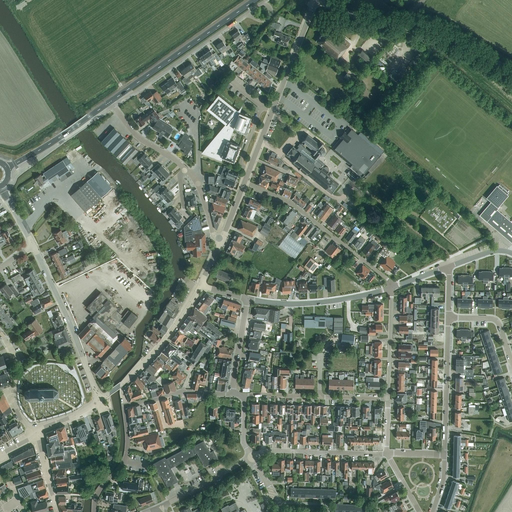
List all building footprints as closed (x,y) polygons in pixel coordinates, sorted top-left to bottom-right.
[(334,63),(337,65),(340,61),(338,59),(350,44),(344,39),(342,42),(333,34),(332,35),(325,30),(316,41),(325,49),(324,50),(336,60),(334,63)] [(236,40),(239,38),(243,43),(241,46),(242,48),(245,45),(248,41),(247,40),(250,38),(247,33),(244,36),(243,34),(241,35),(238,31),(232,36),(236,40)] [(282,34),(279,32),(278,33),(274,32),(273,35),(272,37),(278,39),(277,42),(286,46),(289,38),(282,35),(282,34)] [(226,46),(222,41),(216,46),(220,51),(222,53),(226,50),(229,54),(230,54),(233,52),(233,51),(229,45),(226,46)] [(362,49),(357,55),(369,65),(374,59),(362,49)] [(205,54),(212,64),(215,63),(211,58),(214,56),(218,61),(220,59),(215,52),(213,54),(210,50),(205,54)] [(213,65),(212,64),(205,54),(200,57),(201,59),(198,61),(200,63),(203,67),(206,65),(204,63),(207,61),(211,67),(213,65)] [(263,61),(269,64),(278,67),(280,61),(277,60),(278,58),(272,55),(270,61),(264,59),(263,61)] [(238,67),(238,66),(244,60),(239,56),(233,62),(238,67)] [(243,71),(243,70),(249,64),(244,60),(238,66),(243,71)] [(262,68),(265,70),(266,71),(275,75),(277,68),(268,65),(261,62),(260,66),(262,68)] [(194,72),(197,76),(202,73),(198,68),(196,69),(191,63),(186,67),(191,74),(194,72)] [(249,64),(243,70),(243,71),(248,75),(251,71),(254,68),(249,64)] [(187,84),(191,81),(188,76),(191,74),(186,67),(181,71),(185,77),(183,79),(187,84)] [(259,72),(256,75),(254,79),(258,83),(264,76),(259,72)] [(347,73),(343,77),(352,84),(356,80),(347,73)] [(263,87),(269,80),(264,76),(258,83),(263,87)] [(185,89),(180,81),(179,81),(180,82),(176,84),(172,78),(168,81),(169,82),(162,86),(167,94),(171,91),(170,90),(176,86),(183,95),(187,92),(185,89)] [(272,83),(269,80),(263,87),(269,91),(272,83)] [(155,103),(162,98),(157,91),(152,94),(150,91),(147,94),(151,99),(152,99),(155,103)] [(144,96),(144,97),(141,99),(146,105),(150,103),(148,102),(151,99),(147,94),(144,96)] [(226,125),(213,141),(215,142),(209,156),(213,157),(222,160),(223,157),(234,161),(240,145),(228,141),(230,136),(231,136),(232,133),(231,132),(233,127),(245,132),(251,116),(239,112),(240,110),(239,109),(238,110),(218,94),(207,109),(226,125)] [(153,108),(146,113),(143,116),(141,117),(140,116),(135,120),(140,126),(145,123),(144,121),(145,120),(146,121),(149,119),(152,123),(157,119),(160,117),(160,118),(161,118),(160,117),(159,117),(157,114),(153,108)] [(161,137),(163,134),(167,137),(173,129),(158,120),(153,128),(160,132),(158,135),(161,137)] [(126,139),(114,128),(101,141),(113,153),(126,139)] [(351,129),(334,149),(352,164),(350,167),(362,177),(384,151),(360,132),(358,134),(351,129)] [(190,147),(193,143),(188,140),(190,137),(185,133),(178,143),(180,145),(178,146),(184,151),(183,153),(187,155),(192,148),(190,147)] [(302,141),(300,143),(301,145),(302,143),(303,144),(304,144),(305,143),(312,149),(310,152),(314,155),(313,156),(314,157),(314,158),(314,159),(315,160),(315,161),(316,162),(318,160),(317,159),(317,158),(320,155),(320,154),(321,155),(322,155),(323,155),(324,154),(325,153),(325,151),(325,150),(324,149),(324,148),(321,147),(324,144),(319,140),(318,143),(308,135),(308,134),(307,134),(306,133),(304,135),(303,135),(301,137),(302,138),(301,140),(302,141)] [(125,164),(138,151),(126,139),(113,153),(125,164)] [(293,146),(286,154),(293,160),(292,162),(297,167),(300,169),(307,174),(325,189),(325,188),(331,193),(338,184),(333,179),(332,179),(326,174),(329,171),(328,171),(328,170),(328,169),(328,168),(328,167),(327,167),(327,166),(326,166),(325,166),(324,167),(323,167),(325,164),(317,158),(317,159),(318,160),(316,162),(315,161),(315,160),(314,159),(314,158),(314,157),(313,156),(314,155),(304,147),(305,147),(303,146),(305,143),(304,144),(303,144),(302,143),(301,145),(300,143),(296,149),(293,146)] [(141,152),(133,160),(136,162),(138,160),(142,164),(149,157),(145,153),(143,155),(141,152)] [(267,160),(267,161),(276,166),(277,163),(279,164),(278,166),(279,167),(282,168),(284,163),(282,162),(282,161),(277,157),(276,158),(274,157),(276,154),(272,152),(270,156),(270,155),(268,158),(267,160)] [(41,174),(35,178),(40,186),(43,183),(44,184),(46,183),(45,182),(45,181),(48,180),(50,183),(59,178),(61,181),(74,173),(73,172),(71,169),(74,167),(67,157),(43,173),(44,174),(42,176),(41,174)] [(143,170),(145,173),(153,166),(151,163),(152,162),(149,157),(142,164),(145,168),(143,170)] [(160,166),(158,164),(151,171),(153,173),(155,172),(158,176),(165,169),(162,165),(160,166)] [(224,168),(220,175),(235,181),(238,174),(230,170),(231,168),(224,166),(223,168),(224,168)] [(280,172),(265,166),(261,175),(261,177),(265,179),(269,180),(271,181),(272,180),(276,182),(280,172)] [(170,177),(168,175),(169,173),(165,169),(158,176),(162,180),(159,183),(162,185),(170,177)] [(357,177),(349,171),(346,174),(354,180),(357,177)] [(98,172),(71,195),(86,212),(112,188),(98,172)] [(288,178),(286,183),(290,185),(295,187),(297,182),(297,181),(299,181),(302,176),(299,174),(298,177),(297,179),(289,175),(288,178)] [(216,181),(215,184),(220,186),(220,185),(225,187),(226,185),(233,188),(235,182),(221,176),(218,175),(216,181)] [(268,183),(268,182),(264,181),(265,179),(261,177),(260,176),(257,185),(265,188),(267,189),(269,183),(268,183)] [(312,184),(303,178),(301,180),(310,186),(312,184)] [(274,190),(278,191),(278,189),(280,185),(272,182),(270,186),(275,188),(274,190)] [(209,185),(207,191),(214,194),(216,189),(215,189),(216,187),(210,185),(209,185)] [(492,201),(479,215),(511,243),(511,222),(497,210),(500,206),(498,205),(509,193),(499,185),(488,198),(492,201)] [(163,186),(156,193),(158,196),(160,194),(163,198),(171,192),(167,187),(165,189),(163,186)] [(220,189),(218,192),(222,194),(221,197),(228,200),(231,191),(221,187),(220,189)] [(282,195),(289,198),(291,193),(292,191),(286,189),(286,190),(285,190),(282,195)] [(192,196),(191,193),(191,191),(185,192),(185,197),(186,197),(188,207),(196,206),(195,195),(192,196)] [(166,205),(167,207),(173,202),(171,199),(174,196),(171,192),(163,198),(167,202),(165,204),(166,205)] [(299,198),(301,195),(297,192),(295,195),(294,194),(292,197),(293,198),(291,200),(297,204),(300,199),(299,198)] [(228,200),(216,196),(215,200),(210,198),(209,201),(214,203),(213,203),(225,208),(228,200)] [(302,208),(309,199),(306,197),(303,201),(300,199),(297,204),(302,208)] [(258,203),(250,199),(248,205),(258,210),(261,204),(258,203)] [(308,212),(314,205),(310,202),(304,210),(308,212)] [(326,203),(324,206),(319,202),(317,205),(320,207),(329,214),(334,209),(326,203)] [(213,203),(212,203),(211,207),(223,213),(225,208),(213,203)] [(172,209),(170,207),(166,211),(164,213),(166,216),(167,215),(171,219),(178,212),(174,208),(172,209)] [(242,217),(248,219),(249,218),(250,218),(254,210),(252,210),(253,209),(247,207),(242,217)] [(320,211),(316,216),(324,221),(329,214),(320,207),(318,209),(320,211)] [(297,212),(292,208),(283,220),(281,218),(278,221),(278,222),(284,227),(285,225),(286,225),(289,221),(293,216),(293,217),(297,212)] [(173,224),(176,226),(181,222),(178,219),(182,216),(178,212),(171,219),(174,223),(173,224)] [(222,216),(211,212),(215,229),(217,230),(222,216)] [(293,217),(293,216),(289,221),(294,224),(301,215),(297,212),(293,217)] [(337,214),(336,213),(327,224),(334,229),(341,219),(336,215),(337,214)] [(266,214),(263,220),(270,224),(273,218),(266,214)] [(196,215),(184,227),(185,244),(186,244),(187,250),(192,250),(193,256),(201,255),(201,252),(206,252),(205,244),(206,244),(205,233),(202,233),(201,220),(196,215)] [(304,217),(303,218),(301,217),(299,220),(301,221),(300,222),(303,224),(300,228),(304,232),(311,223),(304,217)] [(242,232),(252,237),(257,227),(260,229),(261,227),(258,225),(257,227),(247,222),(247,223),(241,220),(237,229),(242,231),(242,232)] [(286,229),(289,231),(294,224),(289,221),(286,225),(284,227),(283,229),(284,231),(286,229)] [(290,235),(293,237),(294,235),(297,238),(299,235),(300,236),(303,233),(307,236),(315,226),(311,223),(304,232),(300,228),(297,226),(290,235)] [(350,229),(344,224),(343,226),(340,224),(335,230),(341,235),(345,231),(347,233),(350,229)] [(307,236),(312,240),(319,230),(315,226),(307,236)] [(269,232),(262,228),(259,232),(266,237),(269,232)] [(69,229),(62,233),(61,230),(54,233),(56,239),(71,232),(69,229)] [(351,242),(356,234),(357,231),(354,229),(352,231),(346,238),(351,242)] [(2,233),(1,230),(0,230),(0,234),(1,236),(0,236),(0,240),(10,236),(7,230),(2,233)] [(66,241),(65,238),(72,235),(71,232),(56,239),(59,244),(66,241)] [(235,232),(232,240),(240,243),(242,245),(244,241),(241,240),(242,237),(243,236),(235,232)] [(380,244),(383,247),(384,245),(385,246),(386,244),(387,242),(375,233),(373,236),(381,242),(380,244)] [(0,243),(4,242),(6,241),(7,244),(13,241),(10,236),(0,240),(0,243)] [(302,237),(298,242),(304,246),(308,242),(302,237)] [(362,239),(360,237),(354,245),(358,248),(364,241),(361,240),(362,239)] [(76,249),(79,247),(80,247),(83,246),(81,240),(77,241),(78,243),(74,245),(76,249)] [(237,253),(241,254),(242,252),(245,246),(232,240),(226,252),(233,255),(236,256),(237,253)] [(371,243),(370,242),(362,251),(368,256),(374,248),(376,250),(380,245),(373,240),(371,243)] [(250,241),(247,247),(255,251),(258,245),(254,243),(255,243),(250,241)] [(325,251),(334,259),(340,252),(339,251),(342,248),(334,242),(331,245),(331,244),(325,251)] [(384,245),(383,247),(384,247),(379,253),(385,258),(380,265),(387,271),(388,270),(394,274),(399,267),(394,263),(395,262),(387,256),(391,251),(396,254),(397,253),(386,244),(385,246),(384,245)] [(60,255),(61,255),(67,253),(65,248),(59,251),(59,252),(57,253),(57,252),(51,255),(54,261),(60,258),(59,256),(60,255)] [(340,257),(343,260),(342,261),(343,262),(350,254),(345,250),(340,257)] [(60,258),(54,261),(56,267),(62,264),(62,263),(65,262),(75,258),(73,255),(64,259),(64,258),(63,259),(62,257),(60,258)] [(348,263),(352,267),(357,260),(353,257),(348,263)] [(318,264),(311,258),(304,267),(312,273),(318,264)] [(65,264),(63,265),(62,264),(56,267),(59,272),(65,269),(65,268),(67,268),(66,266),(65,264)] [(356,273),(364,279),(364,278),(369,282),(374,275),(369,271),(369,270),(363,265),(356,273)] [(70,273),(68,270),(66,271),(65,269),(59,272),(62,278),(68,275),(67,274),(70,273)] [(232,275),(218,269),(215,276),(229,282),(232,275)] [(35,275),(33,270),(23,275),(26,280),(35,275)] [(28,283),(30,281),(31,284),(28,286),(38,280),(35,275),(26,280),(28,283)] [(327,285),(328,291),(335,290),(334,279),(329,279),(329,277),(324,277),(324,285),(327,285)] [(257,292),(259,283),(256,283),(257,279),(253,278),(252,282),(250,291),(257,292)] [(38,280),(28,286),(31,291),(41,285),(38,280)] [(285,281),(284,281),(284,286),(282,286),(282,293),(291,293),(290,287),(295,287),(294,280),(293,280),(290,280),(290,281),(288,281),(288,280),(285,281)] [(307,287),(307,281),(296,282),(296,285),(295,291),(299,291),(299,292),(307,292),(307,287)] [(263,286),(262,293),(268,295),(269,290),(274,292),(275,289),(278,290),(279,288),(280,283),(275,282),(274,284),(271,283),(271,284),(263,282),(263,286)] [(16,296),(19,293),(13,286),(10,289),(6,284),(0,288),(0,289),(0,290),(0,291),(1,293),(2,292),(6,298),(7,297),(8,298),(9,296),(9,295),(13,293),(16,296)] [(35,296),(44,291),(41,285),(31,291),(34,296),(35,296)] [(122,315),(116,310),(109,318),(109,317),(117,308),(101,292),(87,307),(91,311),(89,313),(91,314),(94,317),(90,322),(88,325),(78,335),(89,345),(95,350),(94,351),(100,356),(110,346),(113,343),(112,342),(117,337),(117,334),(114,332),(116,330),(113,327),(115,326),(118,328),(123,322),(129,327),(138,316),(132,311),(131,312),(128,310),(122,318),(121,317),(122,315)] [(201,300),(209,306),(215,299),(206,293),(201,300)] [(406,307),(407,301),(411,301),(411,294),(408,294),(408,296),(406,296),(406,297),(400,297),(399,307),(406,307)] [(50,296),(41,301),(44,308),(53,303),(50,296)] [(43,308),(40,304),(37,299),(31,302),(33,305),(34,305),(35,306),(32,308),(35,314),(41,311),(40,310),(43,308)] [(229,301),(223,299),(221,308),(223,309),(224,307),(227,308),(229,301)] [(158,320),(168,327),(174,317),(173,317),(179,308),(170,300),(163,310),(165,311),(158,320)] [(201,300),(195,307),(204,313),(205,314),(211,307),(209,306),(201,300)] [(241,305),(235,303),(233,310),(231,316),(237,318),(238,316),(234,314),(235,310),(239,312),(241,305)] [(379,311),(383,311),(383,310),(382,310),(383,304),(374,304),(368,303),(368,306),(362,306),(362,312),(365,312),(379,312),(379,311)] [(413,308),(413,304),(409,303),(409,307),(406,307),(399,307),(399,312),(406,313),(406,312),(411,313),(411,308),(413,308)] [(431,308),(431,312),(427,312),(427,315),(430,315),(439,315),(439,309),(435,309),(435,306),(428,306),(428,308),(431,308)] [(267,320),(269,310),(269,309),(255,308),(253,316),(255,316),(255,319),(267,320)] [(207,319),(194,309),(189,316),(202,326),(207,319)] [(279,322),(280,310),(270,309),(270,310),(269,310),(267,320),(279,322)] [(379,311),(379,312),(365,312),(365,315),(374,315),(374,320),(382,320),(382,314),(383,314),(383,311),(379,311)] [(0,316),(0,317),(2,319),(1,320),(3,323),(4,322),(10,318),(5,312),(0,316)] [(58,327),(64,324),(59,314),(53,317),(50,318),(55,329),(58,328),(58,327)] [(399,321),(399,322),(412,323),(412,315),(407,315),(407,316),(405,316),(399,316),(399,319),(399,321)] [(201,326),(188,316),(180,328),(185,332),(188,328),(193,332),(196,334),(197,332),(192,328),(193,327),(198,331),(205,336),(209,339),(206,343),(207,344),(211,347),(216,337),(208,332),(201,326)] [(325,324),(334,324),(334,332),(342,333),(343,317),(334,317),(325,317),(304,316),(304,326),(325,326),(325,324)] [(235,322),(236,319),(228,317),(227,320),(222,318),(220,323),(226,325),(234,327),(236,322),(235,322)] [(7,329),(14,324),(10,318),(4,322),(6,325),(5,326),(7,329)] [(28,324),(31,329),(22,335),(26,340),(32,336),(33,337),(43,330),(35,319),(28,324)] [(259,331),(265,332),(266,329),(271,330),(273,322),(254,319),(253,328),(251,328),(250,337),(258,338),(259,331)] [(222,334),(207,322),(204,326),(219,338),(222,334)] [(157,328),(156,329),(152,326),(150,329),(158,335),(160,331),(162,333),(160,336),(162,337),(164,334),(168,328),(161,323),(159,325),(157,328)] [(54,340),(57,347),(58,349),(59,348),(71,343),(68,336),(64,325),(52,331),(54,335),(55,339),(54,340)] [(375,331),(382,331),(382,325),(376,325),(375,328),(369,328),(368,334),(375,335),(375,331)] [(408,327),(399,326),(399,333),(408,333),(408,336),(406,336),(406,340),(412,340),(412,327),(411,327),(411,329),(408,329),(408,327)] [(181,337),(182,336),(183,337),(186,332),(185,332),(180,328),(178,331),(171,341),(176,344),(178,341),(181,342),(179,345),(181,346),(184,342),(186,340),(181,337)] [(490,334),(489,330),(480,333),(483,340),(491,338),(490,335),(490,334)] [(156,345),(161,339),(157,335),(157,336),(153,333),(149,338),(152,341),(156,345)] [(129,351),(134,345),(130,342),(132,339),(127,335),(120,343),(103,361),(103,362),(101,364),(94,372),(102,379),(106,375),(107,375),(109,373),(109,372),(109,371),(111,369),(129,351)] [(187,337),(186,340),(184,342),(191,347),(194,342),(197,344),(199,339),(198,338),(197,340),(194,338),(192,341),(187,337)] [(259,342),(262,342),(265,343),(265,340),(250,338),(248,349),(258,351),(259,342)] [(493,344),(492,340),(492,341),(491,338),(483,340),(485,347),(493,344)] [(202,353),(207,346),(201,342),(190,358),(193,360),(192,362),(195,364),(200,356),(203,358),(205,354),(202,353)] [(176,358),(173,356),(176,353),(179,350),(169,343),(162,351),(171,359),(174,361),(176,358)] [(495,351),(494,348),(495,348),(493,344),(485,347),(487,354),(495,351)] [(216,357),(226,358),(227,357),(232,358),(234,350),(228,349),(228,348),(222,347),(221,348),(218,347),(216,357)] [(250,352),(248,359),(260,361),(260,359),(261,355),(261,354),(267,355),(268,351),(260,350),(260,353),(250,352)] [(168,362),(171,359),(162,351),(161,352),(158,356),(175,370),(179,365),(176,363),(173,366),(168,362)] [(498,358),(496,354),(495,351),(487,354),(489,361),(498,358)] [(161,367),(162,367),(164,365),(165,368),(166,369),(167,368),(168,369),(166,371),(168,373),(170,370),(171,369),(174,371),(175,370),(158,356),(154,360),(161,367)] [(466,365),(467,361),(467,359),(473,359),(473,356),(467,356),(466,358),(456,358),(456,365),(463,365),(466,365)] [(499,365),(499,362),(498,358),(489,361),(492,367),(499,365)] [(214,376),(221,377),(229,378),(232,361),(224,359),(224,360),(219,359),(218,362),(223,363),(221,373),(215,372),(214,376)] [(160,367),(154,360),(146,369),(152,375),(149,377),(153,381),(154,381),(155,380),(156,379),(152,375),(160,367)] [(474,369),(473,369),(463,369),(463,365),(456,365),(456,372),(466,372),(466,375),(473,375),(474,375),(474,369)] [(494,374),(502,372),(501,368),(500,368),(499,365),(492,367),(494,374)] [(243,378),(251,379),(252,374),(253,374),(254,369),(245,368),(243,378)] [(265,368),(264,371),(264,376),(263,376),(263,378),(265,378),(265,387),(271,387),(271,375),(271,373),(267,373),(268,368),(265,368)] [(286,388),(286,378),(283,378),(283,376),(284,376),(284,375),(290,375),(290,368),(280,368),(279,388),(286,388)] [(176,380),(182,372),(178,369),(174,373),(171,376),(176,380)] [(143,371),(138,377),(144,385),(148,382),(149,384),(153,381),(149,377),(147,376),(143,371)] [(186,376),(182,372),(176,380),(180,383),(186,376)] [(9,375),(8,373),(0,375),(0,384),(1,386),(11,382),(9,375)] [(201,374),(196,373),(192,388),(197,390),(201,374)] [(145,387),(144,386),(137,377),(132,382),(134,384),(132,385),(134,389),(136,388),(138,390),(141,389),(141,390),(145,387)] [(242,386),(241,386),(243,388),(247,388),(250,388),(252,389),(253,384),(251,383),(251,379),(243,378),(242,386)] [(366,382),(370,382),(369,389),(379,389),(380,382),(373,382),(373,378),(366,378),(366,382)] [(506,382),(504,378),(496,381),(498,388),(506,385),(505,382),(506,382)] [(426,388),(431,388),(431,387),(437,387),(437,380),(431,380),(428,380),(428,382),(431,382),(431,384),(426,384),(426,388)] [(156,384),(149,386),(152,398),(157,396),(158,396),(156,391),(162,389),(163,389),(162,386),(161,387),(160,387),(158,388),(157,384),(156,384)] [(133,395),(135,394),(135,395),(136,394),(141,392),(140,390),(132,393),(129,385),(125,389),(124,390),(127,396),(133,394),(133,395)] [(509,392),(508,388),(507,388),(506,385),(498,388),(500,394),(509,392)] [(44,388),(43,388),(43,389),(40,389),(40,388),(39,388),(39,389),(35,389),(35,388),(35,389),(31,389),(30,389),(29,389),(25,392),(25,393),(25,397),(25,398),(29,400),(30,400),(31,401),(31,400),(35,400),(36,400),(40,400),(44,400),(45,400),(45,399),(48,399),(48,400),(49,400),(49,399),(53,399),(53,400),(53,399),(54,399),(58,396),(58,397),(58,396),(58,391),(54,389),(53,388),(52,388),(49,388),(48,388),(48,389),(44,389),(44,388)] [(135,395),(135,394),(133,395),(133,394),(127,396),(129,402),(143,397),(141,392),(136,394),(135,395)] [(412,392),(405,392),(405,394),(397,393),(397,398),(396,399),(396,400),(397,401),(397,402),(406,402),(406,395),(412,395),(412,392)] [(511,399),(510,396),(510,395),(509,392),(500,394),(503,401),(511,399)] [(8,421),(5,416),(12,411),(3,394),(2,394),(0,395),(0,421),(2,425),(4,424),(8,421)] [(189,402),(194,402),(194,399),(197,399),(196,394),(187,394),(187,399),(188,399),(189,402)] [(167,399),(161,401),(163,407),(168,424),(175,422),(170,405),(169,406),(167,399)] [(175,401),(177,409),(180,408),(181,415),(182,415),(183,419),(185,419),(181,399),(175,401)] [(511,405),(511,401),(511,402),(511,399),(503,401),(505,408),(511,405)] [(253,414),(253,423),(259,423),(259,404),(251,404),(250,412),(253,413),(253,414)] [(259,421),(263,421),(263,415),(267,415),(267,404),(261,404),(261,412),(261,415),(259,415),(259,421)] [(140,405),(133,406),(135,415),(137,414),(137,415),(138,415),(142,415),(140,405)] [(301,407),(301,405),(295,405),(295,413),(294,413),(293,421),(293,424),(296,424),(296,420),(298,420),(298,413),(301,414),(301,411),(302,407),(301,407)] [(133,406),(127,407),(128,416),(129,424),(130,424),(137,423),(138,423),(137,420),(137,418),(136,419),(136,417),(135,415),(134,416),(133,406)] [(324,418),(324,415),(326,415),(326,406),(320,406),(320,414),(320,417),(320,425),(328,425),(328,419),(328,418),(324,418)] [(378,408),(374,407),(374,413),(374,423),(372,423),(372,426),(372,427),(381,427),(381,423),(377,423),(378,417),(380,417),(380,414),(382,414),(382,410),(383,410),(383,408),(382,408),(382,407),(378,407),(378,408)] [(230,409),(225,409),(225,417),(225,421),(233,421),(233,417),(235,417),(235,410),(230,410),(230,409)] [(110,432),(111,436),(116,434),(115,431),(110,413),(103,416),(108,433),(110,432)] [(98,431),(101,429),(102,433),(105,432),(100,417),(94,419),(98,431)] [(415,429),(415,439),(416,440),(419,440),(420,439),(423,439),(423,433),(424,433),(424,430),(426,430),(426,421),(422,421),(421,424),(420,424),(420,429),(415,429)] [(16,422),(10,426),(11,427),(7,429),(12,437),(19,433),(23,431),(23,429),(21,426),(19,427),(17,423),(16,423),(16,422)] [(85,423),(80,425),(78,426),(74,428),(73,428),(77,436),(73,438),(76,444),(91,438),(85,423)] [(265,432),(266,428),(269,428),(269,423),(261,423),(261,432),(265,432)] [(141,430),(141,429),(140,424),(136,425),(136,424),(130,425),(131,431),(130,431),(130,438),(143,435),(143,434),(149,433),(147,429),(141,430)] [(297,431),(293,431),(293,424),(289,424),(289,431),(291,431),(291,443),(297,443),(297,439),(297,432),(297,431)] [(64,426),(56,429),(59,441),(65,439),(65,441),(66,445),(71,444),(74,443),(72,437),(68,438),(64,426)] [(259,434),(259,432),(261,432),(261,428),(253,428),(253,434),(252,434),(252,442),(259,442),(259,434)] [(429,431),(427,431),(427,436),(429,436),(429,439),(435,440),(435,434),(435,428),(429,428),(429,431)] [(56,429),(46,433),(48,442),(52,441),(54,445),(60,444),(59,441),(56,429)] [(306,436),(308,437),(308,444),(318,444),(318,437),(313,437),(313,435),(310,434),(310,429),(306,429),(306,436)] [(1,432),(2,433),(0,434),(0,437),(3,443),(10,438),(5,431),(4,432),(3,431),(1,432)] [(143,437),(135,439),(137,444),(143,442),(145,447),(146,451),(162,447),(164,446),(163,442),(161,443),(159,437),(158,432),(143,436),(143,437)] [(297,432),(297,439),(300,439),(300,443),(306,444),(306,436),(302,436),(302,432),(297,432)] [(325,437),(322,437),(322,444),(332,444),(332,437),(328,437),(328,435),(325,435),(325,437)] [(63,446),(63,444),(54,445),(52,441),(48,442),(50,455),(50,456),(65,454),(64,451),(63,447),(63,446)] [(218,459),(213,451),(210,452),(204,441),(194,446),(197,452),(204,467),(218,459)] [(32,445),(26,449),(29,457),(36,454),(34,446),(33,445),(32,445)] [(194,446),(193,445),(190,447),(189,446),(166,459),(170,467),(173,465),(174,466),(194,455),(194,454),(197,452),(194,446)] [(23,459),(29,457),(26,449),(19,453),(22,460),(23,459)] [(65,454),(50,456),(51,462),(52,469),(78,466),(75,452),(74,449),(64,451),(65,454)] [(19,461),(22,460),(19,453),(11,457),(12,460),(14,463),(19,461)] [(25,465),(38,461),(36,454),(23,459),(22,460),(19,461),(21,467),(25,465)] [(159,476),(161,475),(167,487),(178,481),(170,467),(166,459),(165,457),(153,464),(159,476)] [(272,471),(273,471),(272,475),(279,475),(279,471),(284,471),(284,460),(278,460),(278,464),(272,464),(272,471)] [(23,475),(40,469),(38,462),(38,461),(28,464),(28,465),(21,468),(23,475)] [(310,473),(313,473),(313,468),(313,461),(305,461),(305,468),(310,468),(310,473)] [(21,476),(24,483),(28,481),(42,476),(40,469),(21,476)] [(52,471),(53,479),(66,477),(65,469),(52,471)] [(374,476),(373,486),(378,483),(377,480),(380,479),(381,480),(385,478),(384,477),(387,475),(384,470),(377,474),(374,476)] [(71,477),(66,477),(53,479),(55,487),(69,485),(68,478),(71,478),(71,481),(82,479),(81,475),(71,476),(71,477)] [(138,490),(142,491),(143,485),(142,485),(143,479),(135,478),(135,483),(123,481),(123,483),(121,483),(121,487),(122,487),(122,489),(137,491),(138,490)] [(18,488),(18,489),(22,500),(32,492),(46,488),(43,480),(18,488)] [(457,485),(458,482),(453,480),(450,487),(458,489),(459,486),(457,485)] [(381,483),(376,486),(377,489),(381,488),(383,493),(387,491),(387,490),(393,486),(390,481),(387,482),(387,481),(381,484),(381,483)] [(56,494),(69,493),(68,486),(67,486),(66,486),(55,487),(56,494)] [(457,493),(458,489),(450,487),(448,493),(454,495),(455,492),(457,493)] [(37,491),(33,493),(34,496),(38,495),(39,499),(48,496),(46,488),(37,491)] [(150,495),(140,499),(143,506),(147,504),(153,502),(152,498),(156,497),(153,491),(150,493),(150,495)] [(113,498),(114,493),(106,492),(105,501),(117,503),(118,499),(113,498)] [(389,496),(384,498),(386,501),(391,499),(392,501),(393,501),(394,502),(399,499),(399,498),(399,497),(396,492),(389,496)] [(455,503),(455,502),(456,499),(453,498),(454,495),(448,493),(446,500),(455,503)] [(37,500),(30,502),(33,511),(43,511),(49,511),(46,501),(38,503),(37,500)] [(449,508),(451,505),(456,506),(459,507),(460,504),(457,503),(455,502),(455,503),(446,500),(444,506),(449,508)] [(220,511),(245,511),(244,509),(239,511),(238,510),(239,509),(236,502),(229,506),(228,505),(221,509),(222,511),(220,511)] [(393,511),(396,510),(397,511),(403,511),(407,510),(402,503),(398,505),(397,503),(388,508),(390,510),(390,511),(393,511)]
